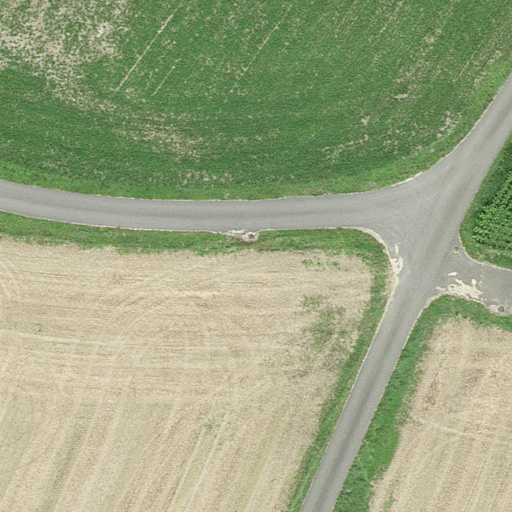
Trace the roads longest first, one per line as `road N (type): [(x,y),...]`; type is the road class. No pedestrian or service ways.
road 1 (unclassified): [(511,97),(435,241),(313,511)]
road 2 (track): [(0,195),(129,219),(372,218),(435,241)]
